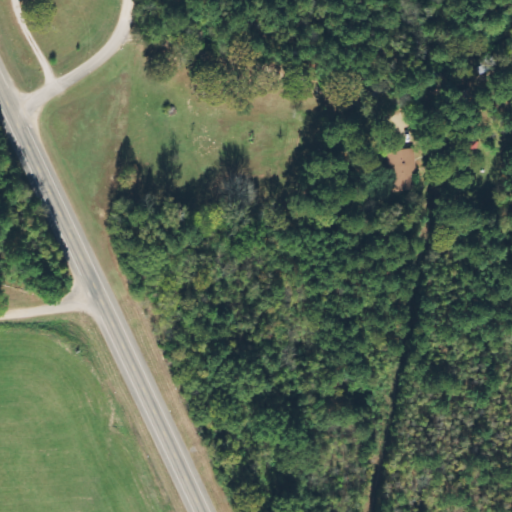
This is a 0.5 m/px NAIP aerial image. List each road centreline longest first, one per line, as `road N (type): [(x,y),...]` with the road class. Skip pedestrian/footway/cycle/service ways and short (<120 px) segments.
road 1 (primary): [(0,84),(200,511)]
road 2 (residential): [(16,117),(105,62),(126,37),(138,0)]
